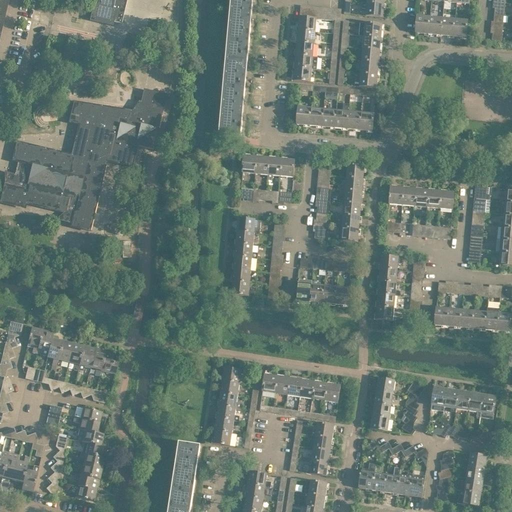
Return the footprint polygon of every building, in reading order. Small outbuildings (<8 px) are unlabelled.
[(96,0),(96,3),(96,4),(92,3),(88,20),(89,20),(89,19),(110,24),(110,25),(111,26),(112,21),(119,23),(123,10),(124,0),(96,0)] [(249,43),(249,37),(252,0),(230,0),(227,41),(249,43)] [(366,15),(382,17),(383,4),(367,2),(366,15)] [(493,14),(503,15),(504,3),(492,2),(492,8),(494,8),(493,14)] [(493,21),(491,21),(490,27),(502,28),(503,15),(493,14),(493,21)] [(416,15),(415,33),(428,34),(429,16),(416,15)] [(428,34),(440,35),(442,18),(429,16),(428,34)] [(298,17),(297,30),(314,31),(316,19),(310,18),(305,18),(299,17),(298,17)] [(442,18),(440,35),(453,36),(454,19),(442,18)] [(454,19),(453,36),(466,37),(467,20),(454,19)] [(363,36),(381,37),(382,25),(364,23),(363,36)] [(492,33),(491,40),(501,41),(502,28),(490,27),(490,33),(492,33)] [(297,30),(296,42),(313,44),(314,31),(297,30)] [(63,41),(73,43),(75,35),(65,33),(63,41)] [(362,48),(379,50),(381,37),(363,36),(362,48)] [(244,89),(245,83),(249,43),(227,41),(223,87),(244,89)] [(296,42),(295,55),(312,56),(313,44),(296,42)] [(361,61),(378,63),(379,50),(362,48),(361,61)] [(295,55),(294,67),(311,69),(312,56),(295,55)] [(359,73),(377,75),(378,63),(361,61),(359,73)] [(294,67),(293,80),(310,82),(311,69),(294,67)] [(358,86),(376,88),(377,75),(359,73),(358,86)] [(240,136),(241,124),(244,89),(223,87),(218,134),(240,136)] [(78,124),(71,152),(103,160),(131,166),(136,145),(150,149),(158,117),(163,94),(143,89),(138,111),(133,110),(133,112),(72,102),(67,121),(78,124)] [(346,129),(348,111),(349,104),(342,103),(342,111),(335,110),(334,128),(346,129)] [(297,107),(296,124),(309,125),(310,108),(297,107)] [(309,125),(321,127),(323,109),(310,108),(309,125)] [(321,127),(334,128),(335,110),(323,109),(321,127)] [(346,129),(359,130),(360,112),(348,111),(346,129)] [(360,112),(359,130),(372,131),(373,114),(360,112)] [(103,160),(71,152),(70,156),(16,144),(16,143),(16,142),(12,160),(19,162),(16,175),(6,173),(6,179),(7,180),(6,186),(3,185),(0,199),(0,202),(23,208),(24,202),(57,210),(56,215),(63,216),(63,219),(67,220),(67,222),(71,223),(70,226),(71,226),(88,230),(87,229),(102,165),(103,166),(103,165),(102,165),(103,160)] [(243,155),(242,173),(255,174),(256,157),(243,155)] [(256,157),(255,174),(267,175),(269,158),(256,157)] [(281,159),(269,158),(267,175),(280,176),(281,159)] [(294,160),(281,159),(280,176),(293,178),(294,160)] [(317,175),(330,176),(331,163),(321,162),(320,169),(318,169),(317,175)] [(347,165),(346,178),(363,179),(364,166),(347,165)] [(318,188),(328,189),(330,176),(317,175),(317,181),(319,181),(318,188)] [(346,178),(344,190),(362,192),(363,179),(346,178)] [(403,188),(390,186),(388,204),(401,205),(403,188)] [(473,199),(485,200),(486,187),(476,186),(476,193),(474,193),(473,199)] [(240,188),(239,198),(246,199),(246,201),(252,201),(253,189),(240,188)] [(315,200),(327,201),(328,189),(318,188),(317,194),(316,194),(315,200)] [(403,188),(401,205),(414,206),(415,189),(403,188)] [(266,190),(253,189),(252,201),(258,202),(258,200),(265,200),(266,190)] [(415,189),(414,206),(426,207),(428,190),(415,189)] [(278,191),(266,190),(265,200),(272,201),(271,203),(277,203),(278,191)] [(344,190),(343,203),(360,204),(362,192),(344,190)] [(440,191),(428,190),(426,207),(439,208),(440,191)] [(291,193),(278,191),(277,203),(283,204),(283,202),(290,202),(291,193)] [(452,210),(453,192),(440,191),(439,208),(452,210)] [(474,212),(484,213),(485,200),(473,199),(473,205),(475,205),(474,212)] [(316,213),(326,214),(327,201),(315,200),(314,206),(316,206),(316,213)] [(511,202),(504,202),(503,215),(511,215),(511,202)] [(343,203),(342,215),(359,217),(360,204),(343,203)] [(471,224),(483,225),(484,213),(474,212),(473,218),(472,218),(471,224)] [(313,225),(325,226),(326,214),(316,213),(315,219),(313,219),(313,225)] [(342,215),(341,228),(358,229),(359,217),(342,215)] [(511,215),(503,215),(502,227),(511,227),(511,215)] [(236,231),(254,233),(259,233),(261,220),(237,218),(236,231)] [(274,222),(273,235),(285,236),(286,228),(284,228),(284,223),(274,222)] [(387,222),(386,234),(392,235),(393,232),(399,233),(400,223),(387,222)] [(412,224),(400,223),(399,233),(406,234),(406,236),(411,236),(412,224)] [(425,225),(412,224),(411,236),(418,237),(418,235),(424,235),(425,225)] [(472,237),(482,238),(483,225),(471,224),(470,230),(472,230),(472,237)] [(314,238),(324,239),(325,226),(313,225),(312,231),(314,232),(314,238)] [(437,226),(425,225),(424,235),(431,236),(431,238),(436,239),(437,226)] [(449,238),(450,227),(437,226),(436,239),(443,239),(443,237),(449,238)] [(511,228),(502,227),(501,240),(511,240),(511,228)] [(358,229),(341,228),(340,241),(357,242),(358,229)] [(235,244),(253,245),(254,233),(236,231),(235,244)] [(273,235),(272,247),(282,248),(282,241),(284,242),(285,236),(273,235)] [(469,249),(481,250),(482,238),(472,237),(471,243),(469,243),(469,249)] [(121,240),(122,257),(130,257),(130,240),(121,240)] [(511,240),(501,240),(500,252),(511,253),(511,240)] [(253,245),(235,244),(234,256),(252,258),(256,258),(257,253),(252,252),(253,245)] [(272,247),(271,260),(282,261),(283,255),(281,255),(282,248),(272,247)] [(469,262),(480,263),(481,250),(469,249),(468,255),(470,255),(469,262)] [(498,265),(511,266),(511,253),(500,252),(498,265)] [(252,258),(234,256),(233,269),(251,270),(252,258)] [(300,258),(299,268),(312,269),(313,257),(307,256),(307,258),(300,258)] [(380,256),(379,269),(397,271),(398,258),(380,256)] [(312,269),(324,270),(325,260),(319,259),(319,257),(313,257),(312,269)] [(324,270),(337,271),(338,259),(332,259),(332,261),(325,260),(324,270)] [(338,259),(337,271),(350,272),(351,262),(344,262),(344,260),(338,259)] [(413,259),(412,272),(424,273),(425,267),(423,267),(423,260),(413,259)] [(271,260),(269,272),(279,273),(280,267),(282,267),(282,261),(271,260)] [(232,281),(249,283),(251,270),(233,269),(232,281)] [(378,282),(396,283),(397,271),(379,269),(378,282)] [(269,272),(268,285),(280,286),(281,280),(279,280),(279,273),(269,272)] [(412,272),(411,284),(421,285),(422,279),(423,279),(424,273),(412,272)] [(311,282),(298,280),(296,302),(309,303),(311,282)] [(230,294),(248,296),(249,283),(232,281),(230,294)] [(438,282),(437,292),(450,293),(451,281),(445,281),(445,282),(438,282)] [(450,293),(462,294),(463,284),(457,284),(457,282),(451,281),(450,293)] [(378,282),(377,294),(394,296),(396,283),(378,282)] [(462,294),(475,296),(476,283),(470,283),(470,285),(463,284),(462,294)] [(475,296),(487,297),(488,286),(482,286),(482,284),(476,283),(475,296)] [(411,284),(410,297),(422,298),(422,292),(421,292),(421,285),(411,284)] [(488,284),(488,286),(487,297),(500,298),(501,286),(488,284)] [(267,298),(277,299),(278,292),(280,292),(280,286),(268,285),(267,298)] [(309,302),(321,303),(323,286),(311,285),(309,302)] [(323,286),(321,303),(334,304),(336,287),(323,286)] [(501,286),(500,298),(511,298),(511,288),(507,288),(507,286),(501,286)] [(336,287),(334,304),(347,306),(349,288),(336,287)] [(377,294),(376,307),(393,308),(394,296),(377,294)] [(410,297),(409,310),(419,310),(419,304),(421,304),(422,298),(410,297)] [(393,308),(376,307),(375,320),(392,321),(393,308)] [(435,308),(434,325),(447,327),(448,309),(435,308)] [(486,313),(484,330),(497,331),(498,314),(499,309),(486,308),(486,313)] [(447,327),(459,328),(461,310),(448,309),(447,327)] [(408,323),(420,323),(420,317),(418,317),(419,310),(409,310),(408,323)] [(461,310),(459,328),(472,329),(473,311),(461,310)] [(473,311),(472,329),(484,330),(486,313),(473,311)] [(498,314),(497,331),(510,332),(511,315),(498,314)] [(11,334),(13,337),(19,335),(21,324),(9,321),(9,322),(7,332),(11,334)] [(30,327),(25,346),(36,349),(41,329),(30,327)] [(45,357),(46,358),(52,332),(41,329),(36,349),(35,354),(45,356),(45,357)] [(9,344),(10,347),(16,345),(13,337),(11,334),(7,332),(4,343),(9,344)] [(55,365),(56,360),(61,340),(51,338),(52,332),(46,358),(51,359),(50,364),(55,365)] [(56,360),(67,363),(72,343),(61,340),(56,360)] [(6,355),(7,358),(13,356),(10,347),(9,344),(4,343),(1,354),(6,355)] [(76,371),(78,365),(82,346),(72,343),(67,363),(73,364),(71,370),(76,371)] [(82,367),(88,368),(93,348),(82,346),(78,365),(77,369),(81,370),(82,367)] [(99,371),(104,351),(93,348),(88,368),(95,370),(94,374),(98,375),(99,371)] [(104,351),(99,371),(113,375),(117,359),(113,358),(115,353),(104,351)] [(0,364),(4,365),(5,369),(11,367),(7,358),(6,355),(1,354),(0,359),(0,364)] [(26,367),(23,378),(29,380),(32,368),(26,367)] [(29,380),(35,381),(38,370),(32,368),(29,380)] [(241,371),(224,368),(222,381),(239,383),(241,371)] [(38,370),(35,381),(41,383),(44,371),(38,370)] [(262,391),(275,393),(277,376),(265,374),(262,391)] [(277,376),(275,393),(287,395),(290,378),(277,376)] [(0,387),(5,388),(6,392),(12,390),(7,378),(3,377),(0,387)] [(290,378),(287,395),(299,397),(302,380),(290,378)] [(395,381),(377,378),(376,391),(393,394),(395,381)] [(49,390),(58,387),(61,385),(62,382),(48,379),(47,384),(49,390)] [(299,397),(312,399),(314,381),(302,380),(299,397)] [(222,381),(220,393),(237,396),(239,383),(222,381)] [(312,399),(324,401),(327,383),(314,381),(312,399)] [(423,388),(413,381),(410,386),(420,393),(423,388)] [(59,392),(68,389),(72,388),(73,385),(62,382),(61,385),(58,387),(59,392)] [(324,401),(337,402),(339,385),(327,383),(324,401)] [(70,395),(79,392),(83,390),(83,387),(73,385),(72,388),(68,389),(70,395)] [(420,393),(410,386),(407,390),(417,397),(420,393)] [(0,398),(2,399),(4,402),(9,401),(6,392),(5,388),(0,387),(0,398)] [(81,397),(90,394),(93,393),(94,390),(83,387),(83,390),(79,392),(81,397)] [(446,389),(434,387),(431,405),(438,406),(437,411),(443,411),(444,407),(446,389)] [(446,389),(444,407),(456,409),(459,391),(446,389)] [(92,400),(103,403),(105,393),(94,390),(93,393),(90,394),(92,400)] [(376,391),(374,403),(391,406),(393,394),(376,391)] [(456,409),(468,410),(471,392),(459,391),(456,409)] [(471,392),(468,410),(476,412),(476,416),(480,417),(480,412),(483,394),(471,392)] [(220,393),(218,405),(235,408),(237,396),(220,393)] [(480,412),(480,417),(492,419),(496,396),(483,394),(480,412)] [(419,405),(408,398),(405,402),(415,410),(419,405)] [(372,416),(389,418),(395,419),(395,416),(394,414),(390,413),(391,406),(374,403),(372,416)] [(47,410),(59,413),(61,407),(49,404),(47,410)] [(216,418),(233,420),(238,421),(238,416),(234,415),(235,408),(218,405),(216,418)] [(81,407),(79,418),(98,422),(101,411),(81,407)] [(47,410),(46,416),(58,419),(59,413),(47,410)] [(403,415),(413,422),(416,418),(406,410),(403,415)] [(46,416),(45,422),(57,425),(58,419),(46,416)] [(96,432),(98,422),(79,418),(73,416),(72,422),(77,423),(76,429),(102,435),(102,434),(96,432)] [(370,429),(387,431),(389,418),(372,416),(370,429)] [(216,418),(214,430),(232,433),(233,420),(216,418)] [(434,422),(427,432),(432,436),(433,433),(439,425),(434,422)] [(314,436),(332,438),(334,426),(316,423),(314,436)] [(401,428),(411,435),(414,430),(404,423),(401,428)] [(439,425),(433,433),(439,434),(444,438),(446,435),(448,433),(451,427),(446,424),(445,426),(440,423),(439,425)] [(457,428),(453,425),(451,427),(448,433),(446,435),(452,436),(457,439),(458,437),(460,435),(463,429),(459,426),(457,428)] [(11,434),(14,433),(12,427),(0,432),(0,431),(0,435),(10,437),(11,434)] [(470,430),(465,427),(463,429),(460,435),(458,437),(464,438),(469,441),(470,439),(472,437),(476,431),(471,428),(470,430)] [(100,445),(102,435),(76,429),(82,431),(81,436),(76,435),(75,440),(106,447),(106,446),(100,445)] [(482,432),(478,429),(476,431),(472,437),(470,439),(477,440),(482,444),(489,433),(484,429),(482,432)] [(21,437),(25,436),(23,430),(14,433),(11,434),(10,437),(21,440),(21,437)] [(214,430),(213,443),(234,446),(236,433),(232,433),(214,430)] [(32,443),(35,443),(36,439),(33,432),(25,436),(21,437),(21,440),(32,443)] [(482,444),(486,447),(493,436),(489,433),(482,444)] [(61,448),(64,448),(67,438),(57,435),(54,446),(58,451),(61,448)] [(312,448),(330,451),(332,438),(314,436),(312,448)] [(103,458),(106,447),(75,440),(74,442),(77,442),(78,446),(81,449),(81,452),(103,458)] [(364,446),(367,451),(378,445),(375,440),(364,446)] [(178,442),(172,484),(193,488),(200,445),(178,442)] [(377,448),(380,453),(390,447),(388,442),(377,448)] [(34,455),(40,457),(42,445),(35,443),(32,443),(30,448),(35,450),(34,455)] [(389,450),(391,455),(403,449),(400,444),(389,450)] [(401,451),(404,456),(415,451),(412,445),(401,451)] [(59,458),(62,459),(64,448),(61,448),(58,451),(51,456),(56,461),(59,458)] [(310,460),(328,463),(330,451),(312,448),(310,460)] [(414,454),(416,459),(427,453),(425,448),(414,454)] [(7,452),(0,477),(11,480),(16,460),(17,455),(7,452)] [(81,464),(101,468),(103,458),(81,452),(79,452),(78,457),(82,459),(81,464)] [(450,463),(453,462),(451,457),(453,456),(452,452),(443,454),(442,460),(439,461),(441,466),(450,463)] [(469,454),(467,466),(485,469),(486,456),(469,454)] [(16,460),(11,480),(21,482),(20,489),(28,457),(23,456),(22,462),(16,460)] [(56,469),(59,470),(62,459),(59,458),(56,461),(49,467),(53,472),(56,469)] [(308,473),(326,476),(328,463),(310,460),(308,473)] [(27,463),(20,489),(31,492),(37,466),(32,465),(31,471),(25,469),(27,463)] [(371,490),(374,473),(375,464),(369,463),(368,469),(362,468),(361,471),(358,488),(371,490)] [(448,475),(451,475),(449,470),(452,468),(450,463),(441,466),(440,473),(437,474),(439,479),(448,475)] [(81,464),(79,474),(98,479),(101,468),(81,464)] [(467,466),(465,479),(483,481),(485,469),(467,466)] [(384,492),(396,494),(399,476),(400,468),(393,467),(392,475),(386,475),(384,492)] [(54,480),(57,480),(59,470),(56,469),(53,472),(46,478),(51,483),(54,480)] [(271,482),(265,481),(266,474),(249,471),(247,484),(264,487),(270,488),(271,482)] [(98,479),(79,474),(74,473),(73,478),(77,479),(76,485),(96,490),(98,479)] [(371,490),(384,492),(386,475),(374,473),(371,490)] [(448,475),(439,479),(438,484),(435,485),(437,491),(446,488),(449,487),(447,481),(450,480),(448,475)] [(396,494),(409,496),(411,478),(399,476),(396,494)] [(409,496),(421,498),(424,480),(411,478),(409,496)] [(465,479),(464,491),(481,494),(483,481),(465,479)] [(49,493),(53,494),(57,480),(54,480),(51,483),(45,488),(49,493)] [(307,493),(325,496),(327,483),(309,480),(307,493)] [(189,511),(193,488),(172,484),(167,511),(189,511)] [(247,484),(245,497),(263,499),(264,487),(247,484)] [(96,490),(76,485),(73,496),(93,501),(96,490)] [(436,497),(445,494),(448,493),(446,488),(437,491),(436,497)] [(462,504),(479,507),(481,494),(464,491),(458,490),(456,503),(462,504)] [(305,506),(323,508),(325,496),(307,493),(305,506)] [(433,498),(435,504),(447,500),(445,494),(436,497),(433,498)] [(245,497),(243,509),(261,511),(263,499),(245,497)] [(276,501),(274,511),(280,511),(282,502),(276,501)]
